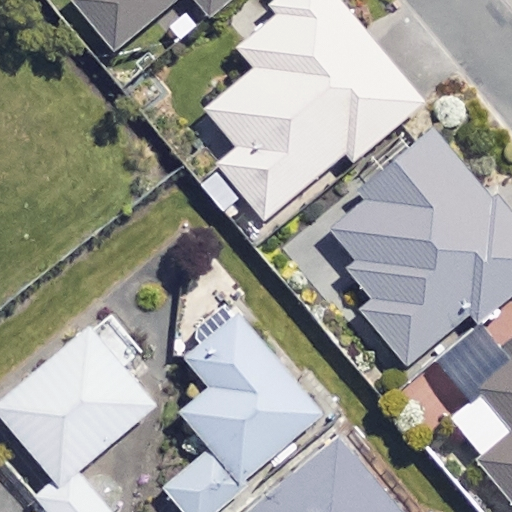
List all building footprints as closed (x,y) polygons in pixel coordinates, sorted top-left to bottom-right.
[(74,0),(73,1),(121,51),(174,0),(196,0),(215,19),(235,0),(74,0)] [(426,104),(340,0),(284,0),(273,9),(280,16),(240,49),(258,70),(210,110),(242,149),(200,183),(246,238),(349,154),(355,162),(426,104)] [(511,291),(511,216),(432,134),(328,235),(384,293),(364,311),(415,364),(472,309),(483,320),(511,291)] [(209,511),(322,414),(231,309),(182,351),(215,389),(185,415),(214,447),(166,488),(187,511),(209,511)] [(36,495),(50,511),(110,511),(78,473),(165,401),(101,323),(0,405),(0,409),(57,478),(36,495)] [(511,348),(453,392),(462,404),(445,416),(511,505),(511,348)] [(403,511),(337,435),(248,511),(403,511)]
